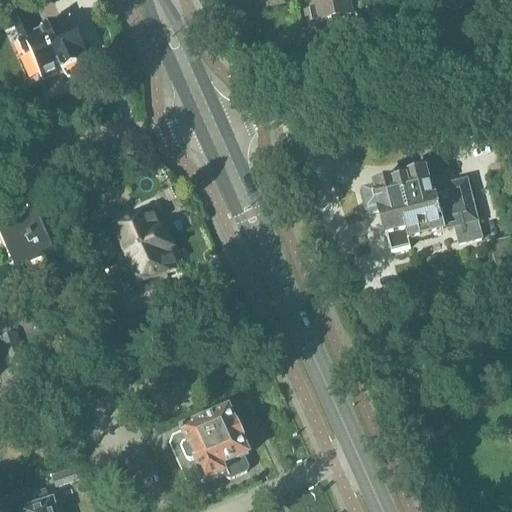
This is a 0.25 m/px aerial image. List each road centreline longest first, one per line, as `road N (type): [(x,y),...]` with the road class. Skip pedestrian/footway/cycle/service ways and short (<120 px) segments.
road 1 (primary): [(379,511),(208,126)]
road 2 (residential): [(208,126),(511,59)]
road 3 (residential): [(0,158),(208,126)]
road 4 (primary): [(208,126),(151,0)]
